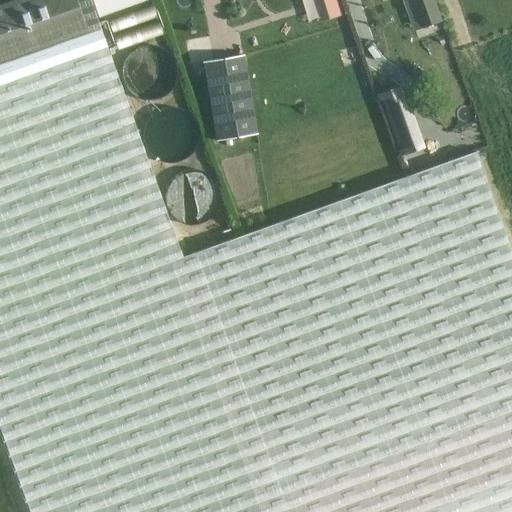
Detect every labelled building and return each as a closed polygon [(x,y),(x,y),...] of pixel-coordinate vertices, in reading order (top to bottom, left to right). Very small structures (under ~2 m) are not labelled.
[(0,445),(23,511),(511,511),(511,256),(475,154),(187,255),(182,257),(102,27),(99,28),(97,20),(147,4),(145,0),(11,0),(0,4),(0,445)] [(298,0),(302,13),(331,4),(330,0),(298,0)] [(435,0),(413,0),(424,29),(444,22),(435,0)] [(179,66),(180,65),(179,60),(178,55),(176,51),(172,46),(168,43),(162,39),(157,38),(151,38),(146,38),(141,40),(137,43),(132,47),(128,52),(127,56),(125,62),(125,66),(126,70),(127,75),(130,80),(134,85),(139,89),(143,90),(149,92),(153,92),(158,91),(163,90),(168,87),(172,84),(176,79),(178,75),(179,66)] [(202,62),(215,141),(257,134),(244,55),(202,62)] [(408,109),(401,88),(380,95),(387,116),(408,109)] [(199,127),(198,119),(193,111),(190,107),(186,105),(180,103),(176,102),(171,102),(165,104),(158,108),(155,112),(152,117),(150,122),(150,126),(150,132),(152,137),(156,144),(161,147),(164,149),(169,151),(174,151),(179,151),(183,150),(188,147),(191,145),(195,140),(197,137),(199,132),(199,127)] [(222,187),(221,183),(220,177),(217,172),(213,168),(209,165),(205,163),(199,162),(195,162),(190,163),(186,165),(182,167),(178,171),(175,175),(174,179),(172,184),(172,188),(173,194),(175,199),(178,203),(181,206),(186,209),(191,211),(199,211),(203,211),(208,209),(212,206),(216,203),(218,199),(220,195),(222,187)]
